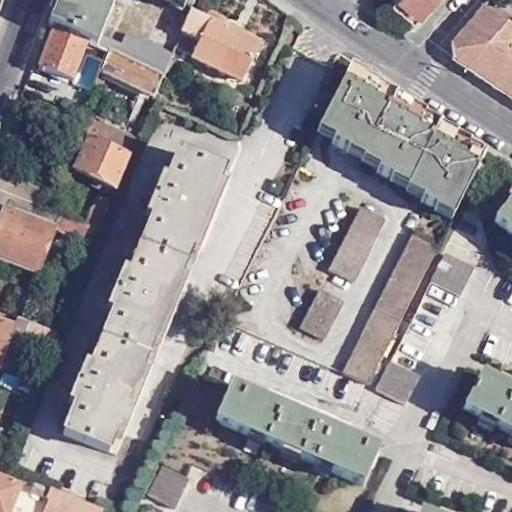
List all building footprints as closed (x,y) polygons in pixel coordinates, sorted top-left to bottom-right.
[(179,0),(186,3),(192,6),(194,0),(57,0),(49,23),(54,26),(89,42),(103,49),(110,53),(163,77),(172,55),(173,52),(126,31),(121,42),(101,33),(113,0),(179,0)] [(182,9),(186,3),(179,0),(169,0),(170,3),(182,9)] [(414,21),(422,13),(407,0),(397,0),(393,5),(414,21)] [(407,0),(422,13),(433,0),(407,0)] [(465,69),(511,99),(511,27),(482,7),(479,5),(450,37),(451,40),(450,42),(450,46),(451,49),(453,52),(455,55),(458,56),(461,57),(464,58),(469,67),(465,69)] [(259,46),(191,9),(176,47),(204,63),(203,67),(223,76),(225,74),(241,81),(259,46)] [(89,42),(54,26),(39,68),(47,71),(74,82),(78,72),(89,42)] [(110,53),(103,49),(96,67),(102,70),(110,53)] [(102,70),(100,74),(155,98),(163,77),(110,53),(102,70)] [(183,59),(172,55),(163,77),(174,81),(183,59)] [(355,69),(346,65),(315,129),(329,136),(329,139),(344,146),(344,149),(359,158),(360,160),(374,167),(374,170),(387,176),(388,179),(402,187),(403,189),(420,197),(421,200),(432,207),(434,210),(448,217),(481,151),(408,104),(377,85),(377,84),(355,69)] [(90,77),(78,72),(74,82),(47,71),(42,83),(81,99),(90,77)] [(131,157),(138,139),(89,116),(81,134),(89,137),(131,157)] [(100,229),(131,157),(89,137),(75,170),(102,182),(85,223),(100,229)] [(63,432),(115,454),(232,173),(179,151),(162,192),(156,190),(151,202),(157,204),(123,285),(117,282),(112,296),(118,299),(85,378),(78,376),(73,389),(79,392),(63,432)] [(38,187),(0,172),(0,191),(33,203),(38,187)] [(511,236),(511,190),(490,219),(511,236)] [(54,229),(60,214),(33,203),(0,191),(0,256),(38,272),(54,229)] [(351,281),(383,218),(357,205),(326,269),(351,281)] [(100,229),(85,223),(60,214),(54,229),(94,244),(100,229)] [(366,382),(434,246),(409,232),(339,370),(366,382)] [(457,300),(472,273),(445,257),(430,285),(457,300)] [(322,339),(341,299),(316,287),(297,326),(322,339)] [(15,325),(0,363),(0,366),(11,371),(25,334),(30,322),(18,317),(15,325)] [(0,363),(15,325),(0,319),(0,363)] [(25,334),(52,346),(57,333),(30,322),(25,334)] [(402,409),(417,379),(387,365),(374,394),(402,409)] [(511,434),(511,393),(477,375),(461,408),(511,434)] [(361,485),(375,452),(229,387),(214,420),(361,485)] [(172,508),(187,482),(162,467),(146,494),(172,508)] [(0,479),(0,511),(10,511),(20,488),(0,479)] [(50,487),(35,480),(31,491),(46,497),(50,487)] [(102,511),(104,508),(54,488),(44,511),(102,511)]
